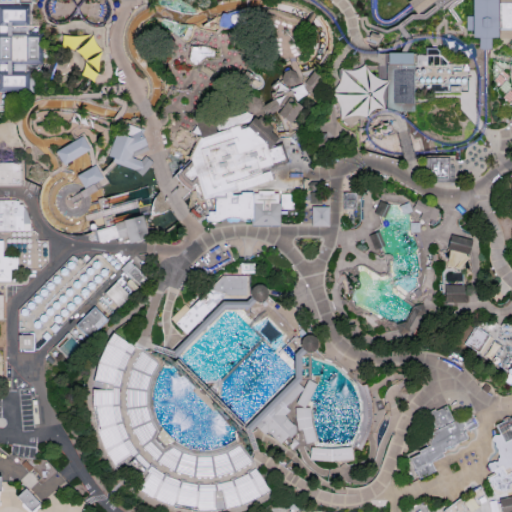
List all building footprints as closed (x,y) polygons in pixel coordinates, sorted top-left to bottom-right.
[(407,1),(408,0),(434,0),(417,13),(413,8),(407,1)] [(472,0),(472,2),(472,16),(465,17),(465,26),(465,31),(472,31),(472,37),(478,37),(478,48),(484,48),(487,48),(489,48),(489,37),(497,37),(497,0),(472,0)] [(511,0),(500,0),(501,37),(511,37),(511,0)] [(0,95),(5,95),(29,95),(27,70),(30,70),(38,69),(43,69),(43,64),(43,35),(39,35),(28,36),(29,8),(22,8),(0,7),(0,95)] [(233,10),(224,15),(217,21),(217,27),(227,29),(248,24),(246,13),(233,10)] [(364,40),(367,34),(369,31),(378,34),(372,43),(364,40)] [(190,48),(206,48),(216,51),(213,56),(213,62),(207,59),(196,68),(189,68),(188,62),(190,48)] [(412,52),(407,52),(404,52),(401,52),(398,52),(390,52),(386,52),(386,58),(386,109),(414,110),(414,102),(412,52)] [(232,85),(244,68),(260,79),(262,83),(264,86),(261,93),(258,93),(252,94),(232,85)] [(289,88),(292,88),(295,86),(296,85),(297,82),(297,78),(296,75),(294,73),(292,72),(289,71),(286,72),(285,72),(282,74),(280,78),(280,81),(281,83),(282,85),(284,87),(286,88),(289,88)] [(305,86),(313,74),(324,81),(316,93),(305,86)] [(448,87),(458,85),(458,93),(447,93),(448,87)] [(302,86),(288,92),(294,103),(307,97),(302,86)] [(212,198),(223,198),(223,196),(233,193),(272,184),(270,173),(260,177),(259,171),(285,163),(281,144),(271,149),(276,139),(270,134),(273,131),(269,127),(265,124),(261,121),(259,120),(256,126),(249,123),(259,119),(264,112),(264,111),(263,108),(260,100),(249,99),(242,107),(247,113),(213,125),(210,118),(195,122),(195,126),(195,128),(192,132),(189,136),(198,137),(200,141),(196,143),(192,152),(187,163),(175,174),(172,180),(180,187),(185,191),(190,194),(194,200),(198,206),(203,219),(207,215),(209,214),(212,198)] [(302,109),(288,100),(277,118),(291,126),(297,118),(302,109)] [(390,127),(389,125),(387,123),(385,121),(382,120),(378,121),(376,123),(374,125),(373,127),(373,130),(374,134),(377,136),(379,137),(382,138),(386,136),(388,135),(390,132),(390,129),(390,127)] [(125,122),(124,129),(120,128),(119,132),(115,131),(106,156),(111,157),(108,164),(120,167),(134,171),(142,175),(152,162),(143,154),(141,159),(132,157),(148,150),(141,128),(125,122)] [(325,135),(313,135),(313,150),(324,151),(324,143),(325,135)] [(52,153),(60,167),(78,157),(81,155),(85,152),(88,151),(80,137),(76,140),(69,144),(66,145),(52,153)] [(454,183),(426,183),(425,159),(447,158),(447,177),(454,176),(454,183)] [(21,165),(16,165),(10,165),(0,165),(0,187),(21,188),(21,179),(21,165)] [(94,166),(77,176),(74,178),(81,190),(98,180),(101,178),(96,170),(94,166)] [(89,205),(89,199),(86,195),(82,191),(77,188),(71,187),(65,188),(59,194),(56,199),(55,204),(56,210),(58,214),(63,219),(66,220),(71,221),(79,220),(84,217),(88,212),(89,209),(89,205)] [(209,214),(209,222),(246,222),(246,228),(278,228),(278,217),(278,210),(293,210),(294,193),(281,194),(282,207),(275,207),(275,197),(271,197),(271,189),(257,189),(257,192),(233,193),(223,196),(223,198),(212,198),(209,214)] [(325,201),(324,190),(310,191),(311,202),(325,201)] [(160,191),(153,201),(150,205),(149,208),(149,217),(158,216),(170,212),(169,203),(160,191)] [(341,194),(341,199),(341,207),(341,211),(357,211),(357,194),(349,191),(341,194)] [(399,210),(434,223),(440,208),(416,199),(413,205),(403,201),(399,210)] [(0,234),(0,201),(18,202),(18,207),(22,207),(26,212),(31,224),(29,234),(0,234)] [(380,203),(373,216),(382,220),(389,207),(380,203)] [(312,205),(330,205),(331,225),(313,225),(312,205)] [(139,217),(96,232),(99,245),(124,238),(127,245),(146,242),(141,222),(139,217)] [(86,235),(86,229),(89,227),(92,227),(93,228),(94,232),(86,235)] [(366,239),(378,234),(385,252),(373,257),(366,239)] [(452,237),(451,241),(448,252),(471,259),(475,243),(452,237)] [(0,242),(1,242),(0,260),(19,260),(19,270),(10,271),(10,283),(0,283),(0,242)] [(253,263),(238,262),(238,272),(252,273),(253,263)] [(198,299),(222,274),(246,274),(246,291),(246,295),(224,295),(185,334),(170,319),(184,304),(189,308),(198,299)] [(129,277),(124,281),(133,291),(138,287),(129,277)] [(115,282),(103,294),(118,308),(129,297),(115,282)] [(256,299),(259,300),(263,299),(265,297),(267,295),(268,292),(268,291),(267,288),(266,285),(263,283),(260,282),(256,283),(253,285),(251,287),(250,290),(250,293),(251,294),(251,296),(254,298),(255,299),(256,299)] [(442,288),(443,307),(469,305),(468,287),(442,288)] [(251,294),(246,299),(223,299),(173,349),(172,353),(170,356),(174,357),(225,307),(248,306),(255,299),(254,298),(251,296),(251,294)] [(93,308),(74,326),(87,338),(105,320),(93,308)] [(414,319),(424,317),(422,308),(412,310),(414,319)] [(396,335),(408,333),(407,324),(394,326),(395,330),(396,335)] [(475,327),(464,345),(478,353),(489,335),(475,327)] [(17,333),(17,350),(33,350),(33,333),(17,333)] [(306,334),(309,334),(309,333),(312,334),(316,336),(317,339),(318,342),(318,345),(316,348),(314,350),(310,352),(307,352),(305,351),(302,348),(301,347),(300,345),(300,342),(301,338),(303,335),(306,334)] [(484,356),(493,341),(499,345),(491,360),(484,356)] [(300,345),(294,351),(294,375),(246,425),(245,431),(252,449),(254,449),(258,448),(256,442),(251,429),(301,379),(301,355),(305,351),(302,348),(300,345)] [(284,415),(295,426),(296,432),(291,436),(298,442),(291,449),(283,440),(280,443),(268,431),(264,434),(251,421),(294,378),(303,387),(285,405),(290,410),(284,415)] [(307,379),(316,383),(304,407),(295,403),(303,387),(307,379)] [(359,441),(363,443),(369,431),(371,418),(371,400),(367,389),(366,384),(358,386),(363,402),(363,416),(360,430),(354,443),(357,444),(359,441)] [(39,400),(30,401),(32,421),(40,421),(39,400)] [(305,443),(316,440),(312,426),(310,416),(310,407),(295,407),(295,418),(298,429),(301,428),(305,443)] [(421,417),(433,412),(434,416),(444,411),(452,426),(470,418),(476,430),(463,436),(466,442),(445,452),(446,456),(443,457),(445,461),(433,466),(437,474),(412,486),(407,475),(411,473),(404,458),(423,449),(418,438),(429,433),(421,417)] [(511,472),(509,467),(503,469),(501,465),(495,468),(491,469),(492,472),(491,472),(489,472),(489,469),(487,467),(487,465),(489,464),(491,463),(493,462),(496,463),(497,460),(498,458),(499,457),(497,454),(497,450),(495,448),(496,444),(493,441),(491,439),(493,436),(496,435),(500,434),(496,425),(511,417),(511,472)] [(310,459),(331,460),(352,458),(351,446),(331,448),(311,446),(310,459)] [(511,472),(509,467),(503,469),(501,465),(495,468),(491,469),(492,472),(493,474),(486,479),(489,484),(493,492),(494,495),(511,492),(511,491),(511,472)] [(472,492),(475,499),(485,494),(483,491),(481,487),(472,492)] [(24,490),(15,498),(26,511),(30,511),(38,506),(24,490)] [(511,511),(500,511),(498,499),(511,496),(511,511)] [(472,511),(467,511),(461,503),(471,497),(478,508),(472,511)] [(460,498),(449,507),(441,511),(462,511),(460,508),(461,503),(460,498)]
